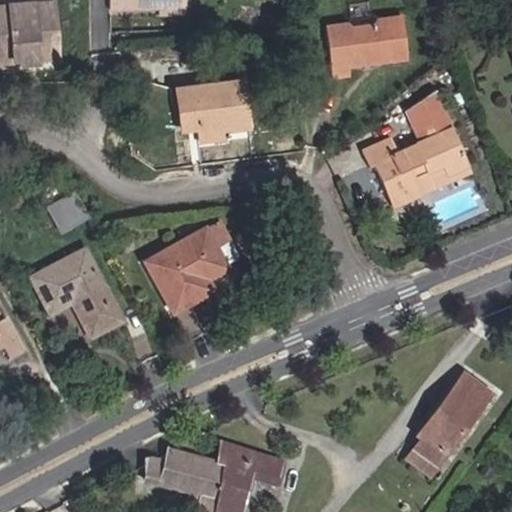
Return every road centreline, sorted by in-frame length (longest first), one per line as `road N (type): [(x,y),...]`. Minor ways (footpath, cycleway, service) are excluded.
road 1 (residential): [(366,319),(325,208),(307,187),(264,179),(143,191),(51,134),(0,126)]
road 2 (residential): [(0,492),(209,384),(366,319)]
road 3 (residential): [(366,319),(511,259)]
